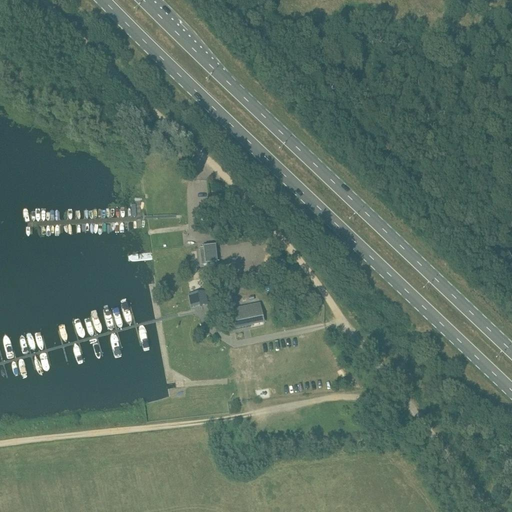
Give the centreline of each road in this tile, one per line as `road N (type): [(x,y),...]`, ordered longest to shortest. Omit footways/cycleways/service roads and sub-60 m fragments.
road 1 (primary): [(106,0),(511,391)]
road 2 (primary): [(511,352),(144,0)]
road 3 (track): [(38,0),(190,149),(341,318)]
road 4 (track): [(398,392),(379,401),(333,398),(0,443)]
road 5 (unclassified): [(341,318),(483,511)]
